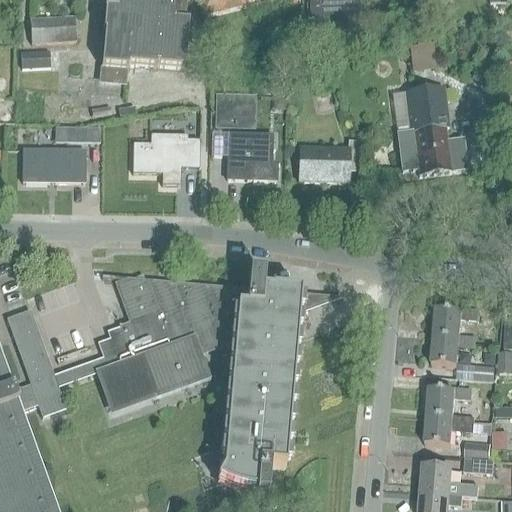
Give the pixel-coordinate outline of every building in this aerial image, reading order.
[(106,0),(103,37),(101,71),(100,83),(125,85),(127,73),(127,70),(156,72),(156,71),(183,73),(187,27),(184,26),(186,0),(106,0)] [(197,0),(202,20),(238,11),(235,0),(197,0)] [(235,0),(238,11),(286,0),(235,0)] [(357,3),(308,4),(309,33),(358,31),(357,3)] [(75,46),(73,20),(28,22),(30,48),(75,46)] [(413,49),(416,74),(440,71),(437,46),(413,49)] [(46,53),(19,55),(20,73),(48,71),(46,53)] [(450,175),(466,173),(462,143),(446,145),(444,133),(448,132),(443,92),(404,97),(408,136),(397,138),(401,175),(417,173),(418,180),(450,176),(450,175)] [(216,99),(215,131),(253,132),(254,100),(216,99)] [(110,119),(109,109),(90,112),(91,121),(110,119)] [(133,109),(117,112),(119,124),(135,122),(133,109)] [(65,146),(99,146),(99,131),(65,131),(65,146)] [(275,185),(275,166),(270,166),(271,138),(226,137),(225,183),(275,185)] [(198,172),(198,143),(185,143),(185,148),(132,147),(132,177),(161,178),(161,189),(179,189),(180,172),(198,172)] [(359,175),(360,145),(346,145),(346,152),(298,151),(297,185),(345,187),(346,175),(359,175)] [(84,186),(84,154),(21,154),(21,186),(84,186)] [(114,411),(203,379),(194,355),(233,341),(232,344),(234,345),(233,355),(230,363),(232,364),(231,374),(229,382),(230,382),(230,393),(227,400),(229,401),(228,411),(225,419),(227,420),(226,430),(224,438),(225,439),(225,449),(222,457),(224,457),(222,473),(216,484),(217,484),(217,483),(218,484),(219,485),(221,485),(222,486),(224,486),(226,487),(227,488),(229,488),(230,489),(231,489),(233,490),(234,490),(236,491),(238,491),(240,492),(241,492),(243,493),(245,493),(247,494),(249,494),(251,494),(253,495),(254,495),(256,495),(255,500),(267,501),(269,470),(285,471),(285,463),(287,462),(286,454),(287,444),(289,444),(288,435),(289,425),(291,425),(289,417),(290,407),(292,406),(291,398),(292,388),(294,387),(293,379),(294,369),(296,369),(294,361),(295,350),(297,350),(296,344),(296,342),(297,332),(299,331),(298,323),(298,314),(307,311),(304,302),(301,294),(294,297),(263,294),(264,279),(249,277),(248,288),(248,293),(157,285),(145,284),(143,277),(132,281),(116,287),(129,324),(117,328),(126,352),(130,364),(100,374),(108,394),(114,411)] [(100,374),(130,364),(126,352),(53,378),(29,313),(5,322),(29,387),(20,390),(16,390),(16,389),(8,388),(0,364),(0,511),(53,511),(18,415),(36,408),(41,421),(65,412),(57,390),(100,374)] [(435,314),(433,338),(458,340),(460,323),(476,324),(477,315),(460,314),(460,316),(435,314)] [(475,342),(458,340),(433,338),(430,369),(456,371),(457,351),(474,352),(475,342)] [(496,356),(496,378),(511,377),(511,372),(511,356),(496,356)] [(493,386),(494,371),(457,368),(456,383),(493,386)] [(428,394),(426,418),(452,420),(453,403),(470,405),(471,394),(454,392),(453,396),(428,394)] [(494,420),(511,420),(511,411),(494,411),(494,420)] [(474,422),(452,420),(426,418),(424,449),(449,451),(450,436),(472,438),(474,422)] [(510,451),(511,433),(497,433),(496,450),(510,451)] [(464,447),(463,462),(488,464),(489,449),(464,447)] [(493,465),(463,463),(462,476),(492,479),(493,465)] [(422,471),(420,498),(448,500),(461,501),(476,502),(477,490),(449,487),(450,473),(422,471)] [(460,511),(461,501),(448,500),(420,498),(418,511),(447,511),(456,511),(460,511)]
